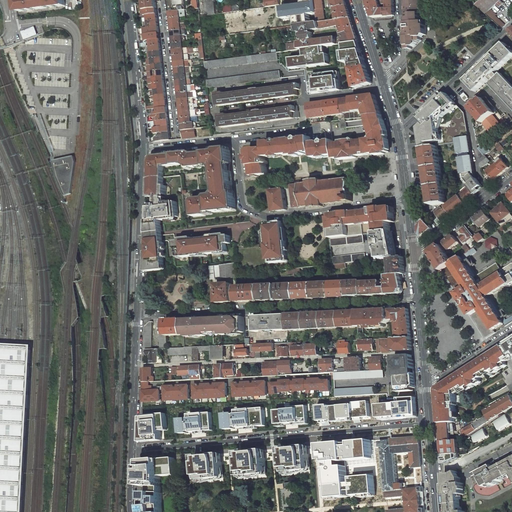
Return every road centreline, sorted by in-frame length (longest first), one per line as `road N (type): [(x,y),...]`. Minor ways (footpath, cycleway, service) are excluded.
road 1 (residential): [(429,422),(132,450)]
road 2 (residential): [(423,352),(134,366)]
road 3 (residential): [(418,301),(136,314)]
road 4 (residential): [(302,99),(301,120),(221,131),(217,89),(299,78),(304,99)]
road 5 (residential): [(407,199),(271,216),(248,210),(235,139)]
road 6 (residential): [(141,149),(136,314)]
road 7 (residential): [(511,24),(397,131)]
road 8 (residential): [(125,0),(141,149)]
road 9 (residential): [(413,249),(511,176)]
